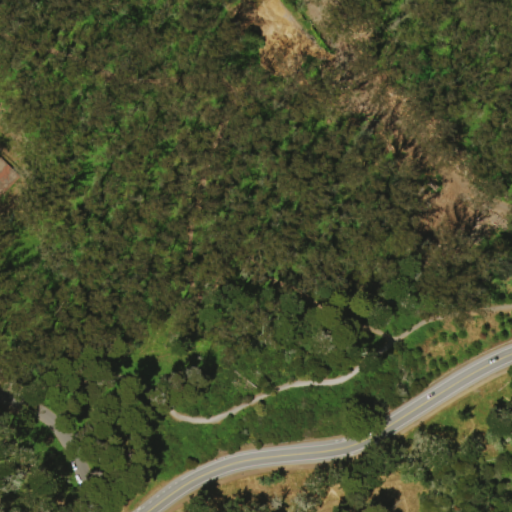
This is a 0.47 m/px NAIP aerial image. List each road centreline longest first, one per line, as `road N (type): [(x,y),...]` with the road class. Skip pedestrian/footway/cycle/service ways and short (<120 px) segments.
road 1 (tertiary): [(511,352),(358,443),(222,466),(144,511)]
road 2 (residential): [(104,511),(74,444),(45,413),(0,393)]
